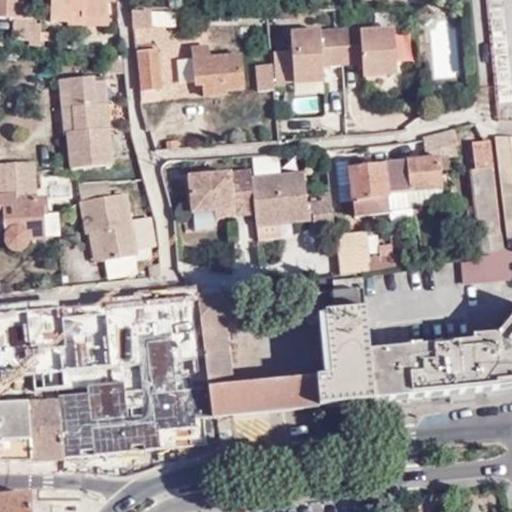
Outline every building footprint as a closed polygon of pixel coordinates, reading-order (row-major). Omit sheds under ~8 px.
[(32,0),(0,0),(0,17),(31,20),(32,0)] [(81,19),(109,21),(107,0),(52,0),(51,23),(69,24),(71,14),(81,15),(81,19)] [(150,9),(132,8),(134,26),(151,25),(150,9)] [(109,31),(109,21),(81,19),(81,15),(71,14),(69,24),(69,27),(109,31)] [(341,30),(343,68),(363,67),(363,77),(397,75),(394,29),(360,31),(360,29),(341,30)] [(343,68),(341,30),(291,33),(294,84),(323,82),(323,70),(343,68)] [(0,51),(17,54),(19,41),(0,38),(0,51)] [(208,45),(192,45),(195,83),(203,83),(204,95),(226,93),(225,89),(243,87),(240,54),(209,55),(208,45)] [(136,49),(139,89),(161,87),(157,48),(136,49)] [(125,72),(124,56),(105,53),(106,69),(125,72)] [(258,92),(275,91),(272,65),(256,67),(258,92)] [(477,86),(476,74),(468,76),(469,87),(477,86)] [(92,76),(64,78),(66,106),(70,106),(72,130),(64,131),(67,166),(110,163),(102,81),(93,81),(92,76)] [(66,106),(64,78),(57,78),(61,131),(64,131),(72,130),(70,106),(66,106)] [(453,128),(423,135),(425,158),(439,157),(449,157),(457,157),(453,128)] [(508,248),(511,246),(511,136),(495,136),(492,136),(508,248)] [(480,252),(504,248),(501,232),(498,231),(488,138),(483,139),(471,141),(474,168),(471,168),(475,205),(476,215),(480,252)] [(439,157),(425,158),(366,165),(366,157),(348,159),(350,186),(351,202),(353,217),(389,213),(389,210),(388,193),(406,191),(442,187),(440,169),(439,157)] [(449,157),(439,157),(440,169),(450,168),(449,157)] [(350,186),(348,159),(334,160),(337,186),(350,186)] [(36,188),(35,169),(35,161),(0,163),(0,191),(20,189),(36,188)] [(255,214),(252,175),(252,171),(190,175),(193,212),(214,210),(234,209),(234,216),(255,214)] [(290,221),(308,220),(306,201),(304,172),(252,175),(255,214),(257,223),(280,222),(279,216),(289,215),(290,221)] [(350,186),(337,186),(338,204),(351,202),(350,186)] [(41,214),(47,213),(45,198),(14,199),(14,196),(20,196),(20,189),(0,191),(0,214),(4,215),(6,241),(10,245),(14,247),(20,247),(24,244),(28,239),(43,237),(41,214)] [(408,208),(406,191),(388,193),(389,210),(408,208)] [(133,256),(132,246),(129,231),(123,194),(78,202),(83,233),(87,233),(93,232),(97,261),(133,256)] [(314,233),(334,232),(331,195),(319,196),(319,201),(312,201),(313,219),(314,233)] [(476,215),(475,205),(464,206),(465,216),(476,215)] [(234,209),(214,210),(215,217),(234,216),(234,209)] [(56,236),(55,213),(55,212),(47,213),(41,214),(43,237),(56,236)] [(129,231),(132,246),(146,244),(145,229),(129,231)] [(364,230),(355,231),(358,262),(370,261),(369,256),(369,252),(366,251),(364,230)] [(340,275),(361,272),(403,265),(402,253),(369,256),(370,261),(358,262),(355,231),(336,233),(340,275)] [(91,262),(97,261),(93,232),(87,233),(91,262)] [(465,282),(511,277),(511,246),(508,248),(504,248),(480,252),(461,255),(465,282)] [(136,277),(136,262),(110,262),(110,277),(136,277)] [(208,387),(213,421),(374,401),(368,353),(362,277),(330,280),(331,290),(321,291),(330,375),(323,375),(233,384),(208,387)] [(315,292),(323,375),(330,375),(321,291),(315,292)] [(203,348),(208,387),(233,384),(221,294),(196,294),(203,348)] [(45,322),(44,312),(33,313),(34,323),(45,322)] [(368,353),(374,401),(511,386),(511,315),(496,334),(472,336),(472,340),(420,346),(420,344),(408,345),(408,348),(368,353)] [(204,425),(213,421),(208,387),(203,348),(183,351),(186,381),(189,408),(191,408),(191,409),(202,408),(204,425)] [(102,457),(122,455),(118,416),(117,400),(96,403),(102,457)] [(63,459),(58,403),(57,403),(26,405),(30,462),(31,463),(63,460),(63,459)] [(82,403),(58,403),(63,459),(102,457),(96,403),(82,406),(82,403)] [(0,463),(30,462),(26,405),(0,406),(0,463)] [(195,446),(193,426),(191,409),(191,408),(189,408),(144,414),(150,452),(175,449),(195,446)] [(193,426),(204,425),(202,408),(191,409),(193,426)] [(150,454),(150,452),(144,414),(118,416),(122,455),(150,454)] [(0,511),(31,511),(31,496),(0,499),(0,511)]
